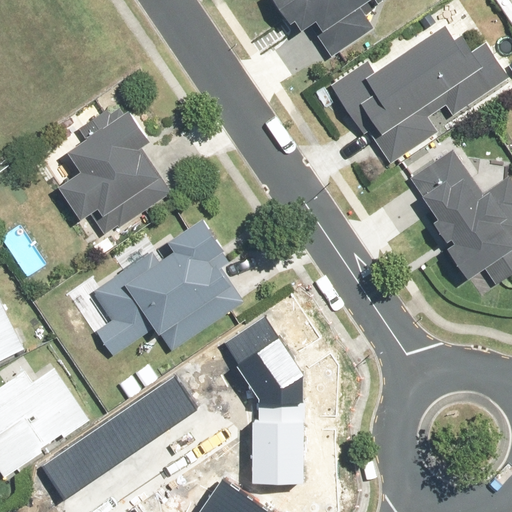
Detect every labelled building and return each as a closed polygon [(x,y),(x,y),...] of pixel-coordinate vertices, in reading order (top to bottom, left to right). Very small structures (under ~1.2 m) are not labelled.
[(308,25),(328,56),(369,30),(355,7),(365,0),(266,0),(284,27),(290,23),(297,33),(308,25)] [(438,28),(372,70),(365,60),(327,84),(346,115),(354,110),(387,162),(435,132),(425,117),(443,106),(450,116),(506,80),(484,44),(467,55),(455,36),(447,42),(438,28)] [(119,241),(110,229),(112,227),(168,191),(138,146),(143,143),(124,113),(64,153),(77,174),(54,189),(75,221),(86,213),(101,235),(90,242),(98,255),(119,241)] [(413,172),(425,191),(419,195),(435,219),(427,223),(443,246),(437,250),(458,282),(498,256),(511,276),(511,275),(511,186),(506,177),(480,195),(449,148),(413,172)] [(151,263),(147,255),(92,291),(110,318),(93,329),(110,355),(127,344),(149,330),(153,336),(158,333),(170,351),(242,304),(220,269),(226,266),(198,222),(161,246),(166,253),(151,263)] [(0,287),(0,357),(28,343),(0,287)] [(253,419),(252,481),(304,481),(305,372),(270,320),(231,346),(243,363),(239,366),(260,397),(260,419),(253,419)] [(0,473),(1,475),(88,419),(54,367),(30,382),(21,369),(0,382),(0,473)] [(175,376),(45,465),(67,496),(197,408),(175,376)] [(267,511),(224,481),(201,511),(267,511)]
